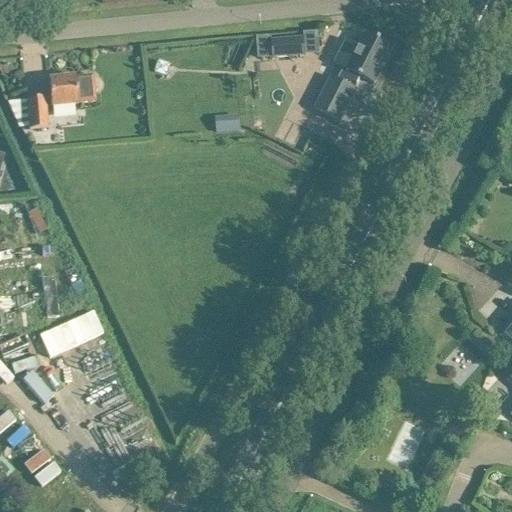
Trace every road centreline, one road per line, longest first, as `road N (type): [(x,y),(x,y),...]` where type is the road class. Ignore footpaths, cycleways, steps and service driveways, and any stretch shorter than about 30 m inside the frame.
road 1 (unclassified): [(170,511),(439,0)]
road 2 (primary): [(225,511),(489,0)]
road 3 (unclassified): [(297,475),(511,55)]
road 4 (unclassified): [(365,0),(0,41)]
road 5 (unknown): [(118,511),(0,388)]
